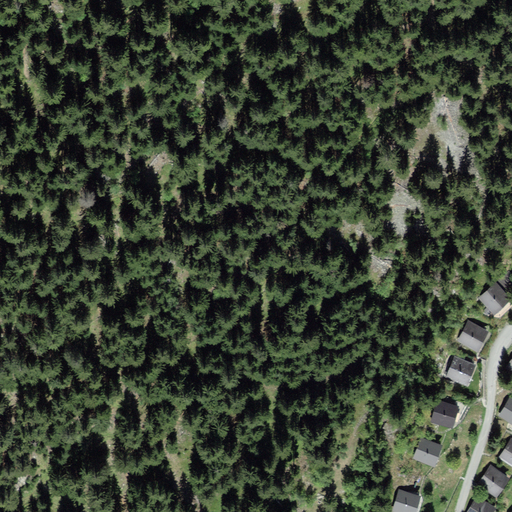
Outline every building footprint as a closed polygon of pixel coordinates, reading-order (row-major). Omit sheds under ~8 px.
[(511,283),(511,279),(507,274),(498,282),(505,290),(511,283)] [(488,315),(505,300),(492,285),(475,301),(488,315)] [(474,354),(485,334),(466,324),(455,343),(474,354)] [(511,357),(503,371),(511,377),(511,357)] [(464,387),(472,367),(453,359),(445,379),(464,387)] [(497,415),(511,426),(511,404),(507,401),(497,415)] [(448,428),(454,407),(436,402),(429,423),(448,428)] [(424,471),(435,447),(414,437),(403,461),(424,471)] [(495,456),(511,468),(511,445),(506,441),(495,456)] [(474,486),(491,498),(504,480),(487,468),(474,486)] [(390,511),(409,511),(414,499),(394,491),(387,511),(390,511)] [(466,511),(489,511),(491,510),(474,500),(466,511)]
